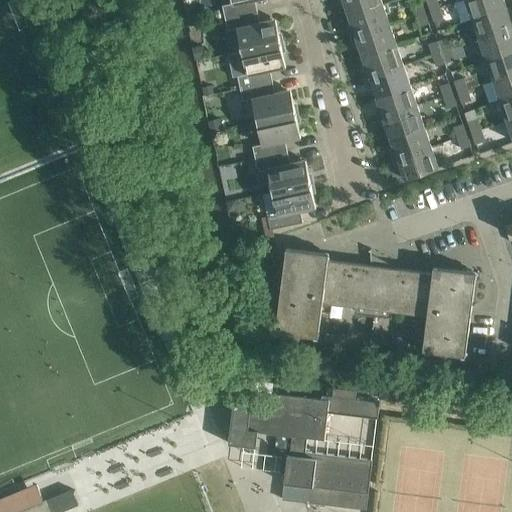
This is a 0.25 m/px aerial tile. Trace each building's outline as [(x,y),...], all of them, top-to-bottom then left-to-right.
[(231,0),(232,3),(222,5),(225,17),(258,10),(255,0),(231,0)] [(382,3),(381,0),(339,0),(342,5),(345,4),(349,14),(382,3)] [(412,3),(416,14),(425,11),(421,0),(412,3)] [(427,0),(430,10),(439,6),(437,0),(427,0)] [(466,0),(472,18),(506,6),(504,0),(466,0)] [(350,36),(351,37),(389,23),(382,3),(349,14),(352,25),(350,26),(351,36),(350,36)] [(434,21),(434,20),(443,18),(439,6),(430,10),(434,21)] [(506,6),(472,18),(479,39),(511,27),(511,16),(510,17),(506,6)] [(260,22),(258,10),(225,17),(228,30),(237,28),(242,50),(281,42),(281,41),(281,42),(275,18),(260,22)] [(428,22),(425,11),(416,14),(419,25),(428,22)] [(396,44),(389,23),(351,37),(352,37),(356,46),(359,45),(363,55),(396,44)] [(511,27),(479,39),(486,59),(511,50),(511,27)] [(438,40),(442,52),(451,48),(447,37),(438,40)] [(429,44),(432,55),(442,52),(438,40),(429,44)] [(281,42),(242,50),(247,73),(237,75),(240,88),(273,81),(270,69),(286,66),(283,52),(281,43),(281,42)] [(364,77),(364,78),(404,64),(396,44),(363,55),(366,66),(363,67),(365,77),(364,77)] [(192,47),(195,60),(206,58),(203,45),(192,47)] [(445,62),(448,61),(455,59),(451,48),(442,52),(445,62)] [(511,50),(486,59),(493,79),(511,72),(511,50)] [(436,66),(445,62),(442,52),(432,55),(436,66)] [(410,85),(404,64),(364,78),(365,78),(370,87),(373,86),(376,96),(410,85)] [(511,72),(493,79),(500,100),(511,95),(511,72)] [(454,80),(458,91),(467,88),(463,77),(454,80)] [(275,92),(273,81),(240,88),(243,100),(252,98),(257,121),(296,112),(291,89),(275,92)] [(440,85),(443,96),(453,93),(449,82),(440,85)] [(378,118),(417,105),(410,85),(376,96),(380,107),(377,108),(379,118),(378,118)] [(458,91),(462,102),(471,99),(467,88),(458,91)] [(456,104),(453,93),(443,96),(447,107),(456,104)] [(511,95),(500,100),(507,120),(511,118),(511,95)] [(424,126),(417,105),(378,118),(379,119),(384,127),(387,127),(390,137),(424,126)] [(474,109),(465,112),(472,132),(481,129),(474,109)] [(262,143),(252,146),(255,158),(288,151),(285,140),(301,136),(296,113),(297,113),(296,112),(257,121),(262,143)] [(454,126),(457,137),(466,134),(463,123),(454,126)] [(392,159),(431,146),(424,126),(390,137),(394,148),(391,149),(393,159),(392,159)] [(476,143),(485,140),(481,129),(472,132),(476,143)] [(470,145),(466,134),(457,137),(461,148),(470,145)] [(439,167),(431,146),(392,159),(393,160),(398,168),(401,168),(405,179),(439,167)] [(255,158),(258,171),(268,169),(272,191),(311,183),(311,182),(309,173),(306,159),(290,162),(288,151),(255,158)] [(272,191),(263,193),(268,216),(270,229),(272,228),(273,228),(303,222),(300,210),(312,208),(316,207),(313,193),(311,183),(312,183),(311,183),(272,191)] [(260,244),(248,246),(258,294),(270,291),(260,244)] [(278,278),(283,279),(276,331),(318,336),(323,301),(427,315),(423,349),(465,355),(472,303),(477,304),(477,302),(475,302),(478,279),(479,280),(479,278),(475,278),(476,271),(434,266),(433,272),(328,259),(329,253),(286,247),(286,254),(282,253),(281,254),(283,254),(280,277),(278,277),(278,278)] [(377,418),(379,402),(355,399),(356,390),(333,388),(332,396),(322,395),(321,398),(276,393),(255,391),(235,388),(229,442),(256,445),(257,431),(277,433),(292,435),(289,454),(287,454),(284,482),(311,485),(355,490),(353,507),(366,509),(368,492),(369,484),(372,464),(314,457),(304,456),(306,437),(324,439),(328,412),(349,414),(377,418)] [(0,511),(7,511),(38,500),(31,482),(0,493),(0,511)] [(309,502),(344,506),(353,507),(355,490),(311,485),(309,502)] [(71,488),(44,500),(12,511),(59,511),(78,504),(71,488)]
